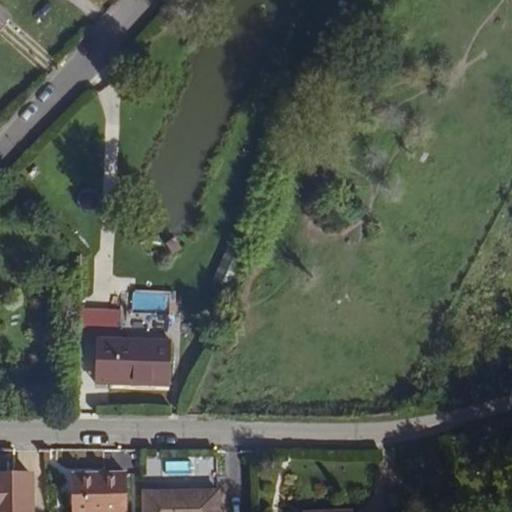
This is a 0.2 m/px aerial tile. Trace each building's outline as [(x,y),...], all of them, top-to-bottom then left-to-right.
[(0,6),(0,25),(10,14),(0,6)] [(382,203),(357,195),(352,211),(376,219),(382,203)] [(366,224),(362,235),(373,239),(377,228),(366,224)] [(171,387),(172,341),(100,339),(99,373),(111,373),(111,385),(171,387)] [(111,385),(111,373),(99,373),(98,385),(111,385)] [(126,511),(125,471),(69,473),(70,511),(126,511)] [(14,473),(0,473),(0,511),(30,511),(29,473),(14,473)] [(219,511),(220,489),(141,487),(140,511),(219,511)]
